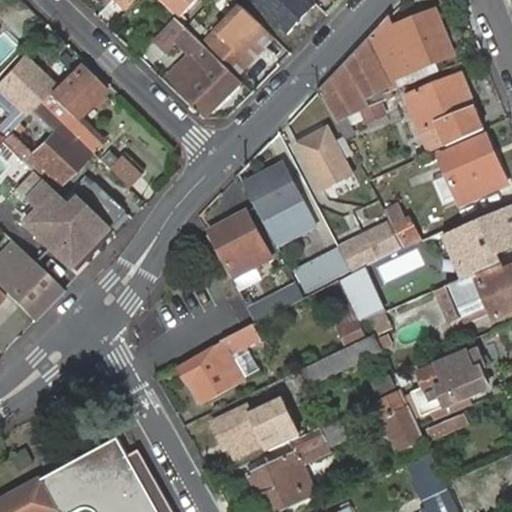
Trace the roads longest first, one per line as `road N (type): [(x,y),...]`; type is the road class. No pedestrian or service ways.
road 1 (residential): [(53,0),(219,156)]
road 2 (tertiary): [(219,156),(375,0)]
road 3 (residential): [(99,325),(205,511)]
road 4 (tertiary): [(99,325),(219,156)]
road 5 (tertiary): [(0,393),(99,325)]
